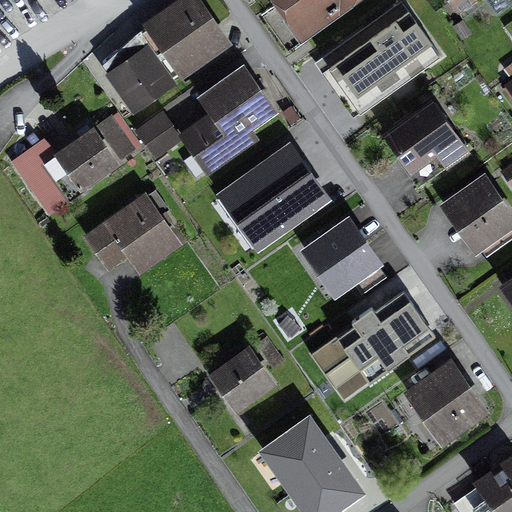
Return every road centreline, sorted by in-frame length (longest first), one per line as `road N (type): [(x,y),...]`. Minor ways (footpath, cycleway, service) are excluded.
road 1 (residential): [(229,0),(511,392)]
road 2 (residential): [(126,338),(245,511)]
road 3 (residential): [(393,511),(511,427)]
road 4 (residential): [(118,0),(0,75)]
